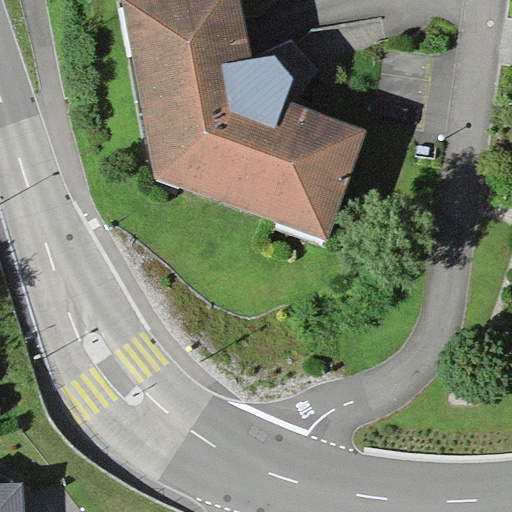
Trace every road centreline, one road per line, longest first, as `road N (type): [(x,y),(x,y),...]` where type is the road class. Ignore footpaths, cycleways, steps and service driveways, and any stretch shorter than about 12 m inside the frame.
road 1 (residential): [(488,0),(435,337),(408,370),(328,411),(290,477)]
road 2 (tertiary): [(290,477),(211,444),(159,411),(93,345),(36,210),(0,96)]
road 3 (tertiary): [(511,494),(383,497),(299,483)]
